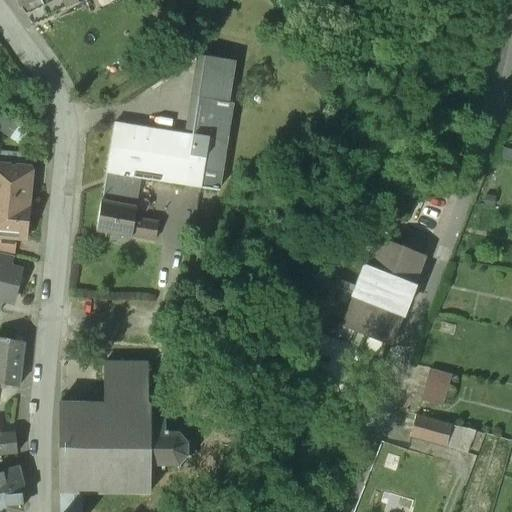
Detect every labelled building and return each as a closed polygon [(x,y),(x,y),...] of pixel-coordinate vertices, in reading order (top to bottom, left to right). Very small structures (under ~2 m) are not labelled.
[(40,0),(28,0),(20,4),(24,12),(43,4),(40,0)] [(201,55),(189,134),(205,137),(206,133),(223,135),(229,102),(225,102),(231,60),(201,55)] [(103,172),(105,172),(137,177),(198,186),(205,137),(189,134),(111,122),(103,172)] [(205,137),(198,186),(216,189),(223,135),(206,133),(205,137)] [(27,168),(0,165),(0,235),(19,238),(22,238),(27,168)] [(137,177),(105,172),(100,201),(132,206),(137,177)] [(100,201),(99,201),(94,230),(128,236),(128,235),(131,217),(133,206),(132,206),(100,201)] [(155,221),(131,217),(128,235),(152,239),(155,221)] [(19,238),(0,235),(0,252),(12,256),(17,257),(19,238)] [(423,255),(376,237),(342,326),(389,344),(423,255)] [(0,252),(0,264),(9,267),(12,256),(0,252)] [(9,267),(0,264),(0,298),(1,298),(11,301),(16,283),(18,283),(19,276),(18,274),(19,270),(9,267)] [(455,325),(435,319),(432,329),(452,335),(455,325)] [(22,341),(0,337),(0,383),(17,385),(22,341)] [(143,360),(101,360),(101,400),(100,400),(100,402),(83,402),(83,400),(81,400),(81,402),(62,402),(62,400),(58,400),(58,428),(83,428),(83,418),(142,417),(142,415),(145,415),(145,401),(143,401),(143,360)] [(449,374),(428,368),(419,400),(440,406),(449,374)] [(448,424),(414,414),(407,437),(444,447),(448,424)] [(145,415),(142,415),(142,417),(83,418),(83,428),(58,428),(58,464),(84,463),(84,474),(147,474),(147,461),(158,461),(158,466),(161,466),(161,461),(173,461),(175,466),(178,465),(176,461),(182,453),(186,455),(187,453),(183,451),(183,441),(187,440),(186,437),(181,439),(176,430),(177,428),(175,427),(173,430),(160,430),(160,415),(145,415)] [(0,432),(0,452),(15,451),(13,431),(0,432)] [(84,474),(84,463),(58,464),(58,490),(62,490),(62,489),(64,489),(64,488),(81,488),(81,489),(83,489),(83,488),(101,488),(101,489),(103,489),(103,488),(121,488),(121,489),(124,489),(124,488),(143,488),(143,490),(147,490),(147,474),(84,474)] [(0,491),(19,486),(21,485),(16,466),(0,471),(0,491)] [(19,486),(0,491),(0,511),(13,511),(15,511),(19,507),(21,503),(19,486)] [(387,492),(380,511),(411,511),(415,501),(387,492)]
